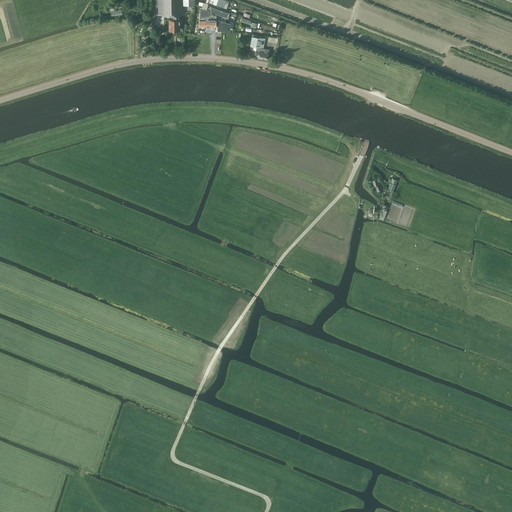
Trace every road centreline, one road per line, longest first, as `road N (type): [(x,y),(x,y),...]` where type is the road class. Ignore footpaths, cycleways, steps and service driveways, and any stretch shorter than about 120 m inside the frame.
road 1 (tertiary): [(381,101),(299,72),(197,58),(130,62),(0,100)]
road 2 (unclassified): [(222,346),(291,246),(346,189),(362,155)]
road 3 (unclassified): [(266,511),(264,496),(171,455),(198,391)]
road 4 (tertiary): [(511,152),(381,101)]
